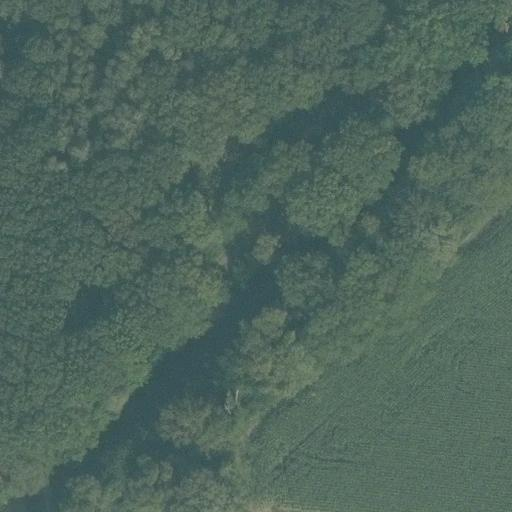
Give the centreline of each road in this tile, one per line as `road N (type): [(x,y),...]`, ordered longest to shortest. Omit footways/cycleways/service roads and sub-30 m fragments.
road 1 (unclassified): [(0,478),(333,168),(462,0)]
road 2 (track): [(85,511),(361,256),(487,118),(511,78)]
